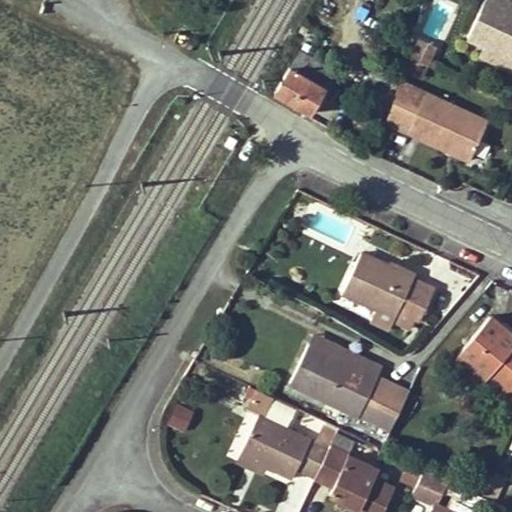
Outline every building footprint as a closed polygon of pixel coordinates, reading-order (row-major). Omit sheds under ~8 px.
[(495,0),(485,0),(468,38),(484,46),(511,58),(511,0),(509,6),(495,0)] [(304,35),(308,27),(301,23),(296,30),(304,35)] [(416,34),(409,46),(431,55),(436,43),(416,34)] [(400,43),(390,38),(349,130),(367,140),(381,104),(384,105),(398,68),(392,64),(400,43)] [(312,44),(305,40),(301,47),(308,51),(312,44)] [(427,64),(431,55),(409,46),(407,55),(411,57),(427,64)] [(511,71),(511,58),(484,46),(480,57),(511,71)] [(310,114),(336,70),(308,54),(300,49),(276,92),(310,114)] [(427,64),(411,57),(406,69),(422,76),(427,64)] [(470,159),(480,136),(488,120),(427,91),(408,131),(470,159)] [(410,321),(428,281),(362,252),(343,291),(410,321)] [(511,395),(511,331),(491,315),(457,354),(509,399),(511,395)] [(314,334),(309,344),(378,375),(382,365),(314,334)] [(391,427),(409,389),(378,375),(309,344),(291,382),(391,427)] [(274,351),(266,370),(280,376),(288,357),(274,351)] [(185,429),(193,408),(174,400),(165,422),(185,429)] [(260,414),(241,452),(246,455),(262,463),(293,477),(297,467),(315,475),(329,446),(260,414)] [(329,446),(347,454),(353,441),(335,432),(329,446)] [(378,468),(347,454),(329,446),(315,475),(334,484),(330,492),(348,500),(362,507),(359,511),(382,511),(394,487),(374,477),(378,468)] [(258,472),(262,463),(246,455),(242,464),(258,472)] [(403,463),(396,487),(436,499),(443,475),(403,463)] [(491,479),(493,474),(485,470),(476,492),(483,495),(491,479)] [(504,485),(507,477),(508,476),(495,470),(493,474),(491,479),(504,485)] [(483,495),(496,501),(504,485),(491,479),(483,495)] [(348,500),(345,505),(359,511),(362,507),(348,500)] [(428,511),(454,511),(433,502),(428,511)]
